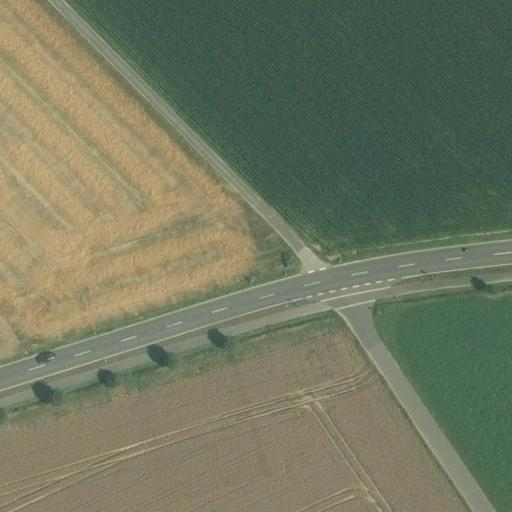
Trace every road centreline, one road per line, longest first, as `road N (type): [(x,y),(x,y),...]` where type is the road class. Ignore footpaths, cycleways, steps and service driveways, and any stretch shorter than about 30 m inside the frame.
road 1 (track): [(331,282),(59,0)]
road 2 (secondary): [(0,381),(331,282)]
road 3 (unclassified): [(331,282),(485,511)]
road 4 (secondary): [(331,282),(511,255)]
